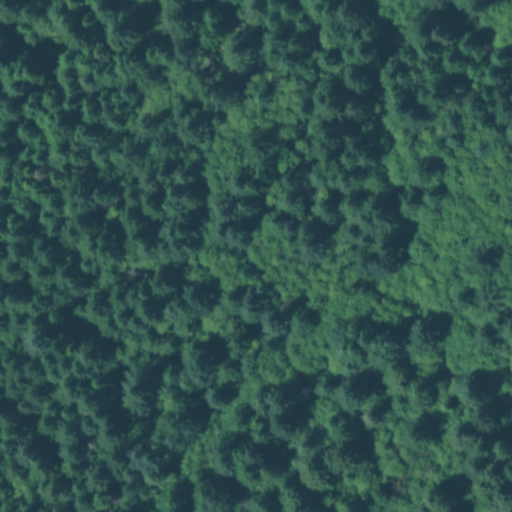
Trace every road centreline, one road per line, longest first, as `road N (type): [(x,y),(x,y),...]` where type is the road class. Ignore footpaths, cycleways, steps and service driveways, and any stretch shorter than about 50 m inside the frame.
road 1 (track): [(95,511),(283,344),(380,211),(380,77),(422,0)]
road 2 (track): [(511,385),(422,223),(380,211)]
